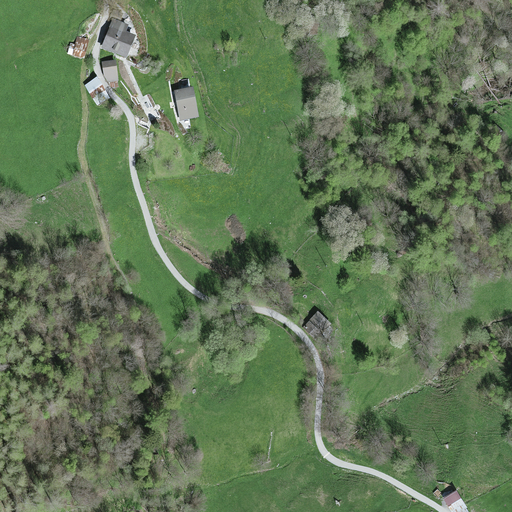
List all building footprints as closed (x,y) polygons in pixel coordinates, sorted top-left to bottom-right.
[(103,46),(126,56),(134,36),(124,31),(126,25),(114,20),(103,46)] [(88,39),(78,37),(74,54),(84,56),(88,39)] [(115,60),(103,62),(104,73),(108,81),(117,80),(115,60)] [(96,79),(86,85),(98,104),(108,97),(96,79)] [(192,88),(176,92),(181,119),(198,116),(192,88)] [(319,315),(304,328),(320,346),(335,332),(319,315)] [(466,511),(454,493),(442,500),(449,511),(466,511)]
